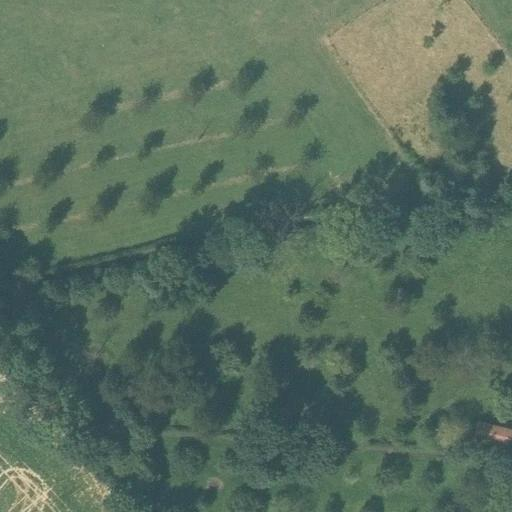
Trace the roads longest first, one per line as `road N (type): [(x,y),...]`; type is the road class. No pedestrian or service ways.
road 1 (track): [(511,193),(234,234),(0,294)]
road 2 (unclassified): [(158,511),(0,337)]
